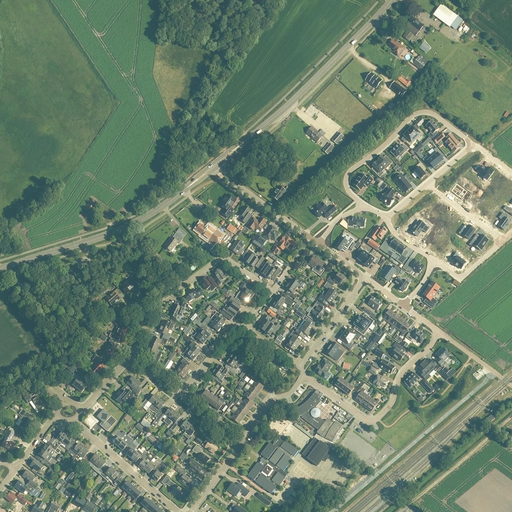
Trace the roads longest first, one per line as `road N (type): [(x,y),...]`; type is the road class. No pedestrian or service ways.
road 1 (secondary): [(0,268),(118,231),(217,164)]
road 2 (secondary): [(217,164),(391,0)]
road 3 (residential): [(302,375),(371,422),(441,333)]
road 4 (residential): [(473,143),(434,114),(414,113),(346,174),(362,205)]
road 5 (track): [(511,416),(400,511)]
road 6 (residential): [(175,511),(75,421)]
road 7 (residential): [(318,243),(217,164)]
